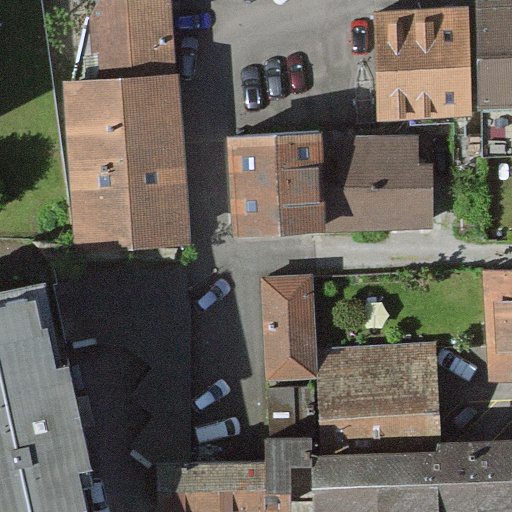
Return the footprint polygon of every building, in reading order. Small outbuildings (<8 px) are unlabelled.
[(60,62),(59,234),(181,235),(182,63),(166,63),(166,0),(101,0),(101,1),(75,1),(75,62),(60,62)] [(466,0),(375,0),(380,112),(471,109),(470,93),(466,0)] [(511,0),(466,0),(470,93),(511,91),(511,0)] [(511,91),(470,93),(471,109),(472,145),(511,143),(511,91)] [(319,123),(230,124),(231,219),(319,219),(319,178),(319,123)] [(344,177),(319,178),(319,219),(319,226),(421,226),(420,133),(343,134),(344,177)] [(511,255),(484,257),(488,355),(511,354),(511,255)] [(48,336),(45,317),(35,260),(0,266),(0,511),(16,511),(77,501),(65,432),(83,429),(66,333),(48,336)] [(308,267),(257,267),(257,378),(308,378),(308,267)] [(511,381),(442,382),(442,431),(311,432),(311,511),(424,511),(511,511),(511,381)] [(311,511),(311,432),(311,419),(257,420),(257,451),(155,452),(154,511),(311,511)] [(79,511),(77,501),(16,511),(79,511)]
